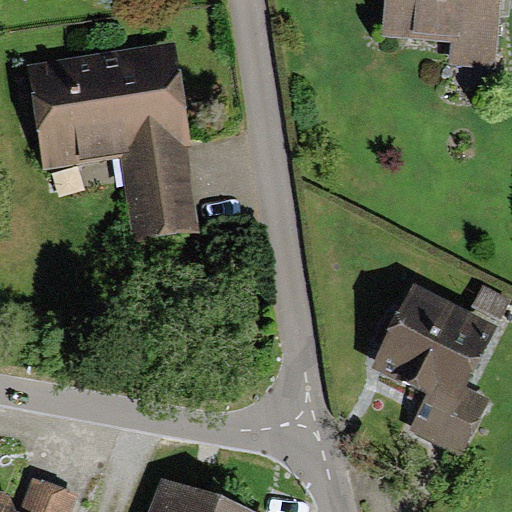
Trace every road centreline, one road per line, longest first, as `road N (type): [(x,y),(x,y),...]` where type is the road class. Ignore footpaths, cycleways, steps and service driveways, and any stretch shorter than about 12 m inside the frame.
road 1 (residential): [(314,418),(249,0)]
road 2 (residential): [(0,388),(221,430),(314,418)]
